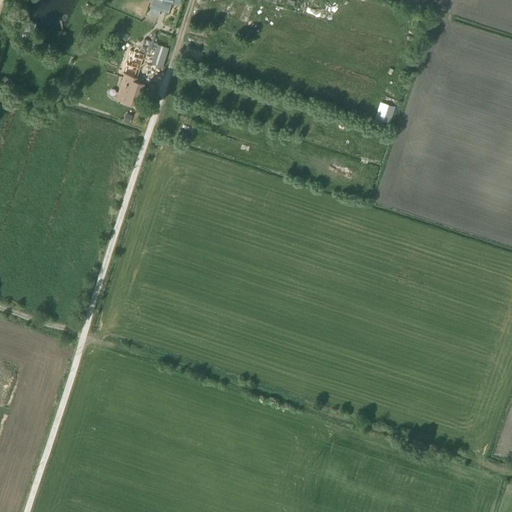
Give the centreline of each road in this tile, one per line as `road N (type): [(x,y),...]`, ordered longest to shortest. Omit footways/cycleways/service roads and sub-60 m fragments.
road 1 (unclassified): [(190,0),(25,511)]
road 2 (track): [(511,471),(0,307)]
